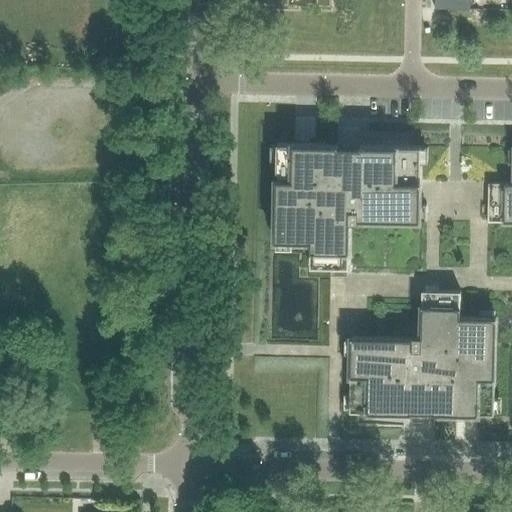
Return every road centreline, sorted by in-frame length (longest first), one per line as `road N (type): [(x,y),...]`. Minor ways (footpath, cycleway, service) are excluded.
road 1 (unclassified): [(189,465),(198,82)]
road 2 (residential): [(511,473),(284,469)]
road 3 (residential): [(410,87),(198,82)]
road 4 (unclassified): [(189,465),(0,460)]
